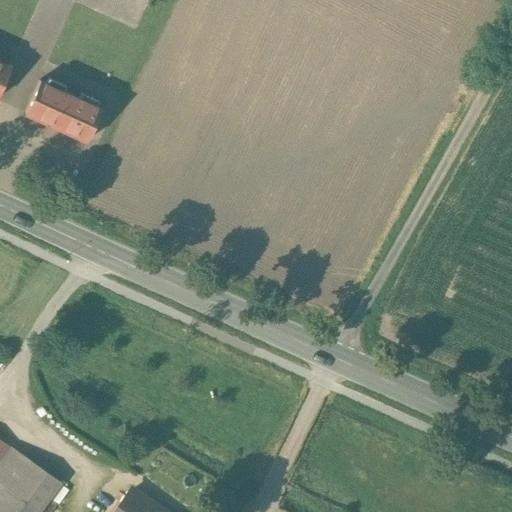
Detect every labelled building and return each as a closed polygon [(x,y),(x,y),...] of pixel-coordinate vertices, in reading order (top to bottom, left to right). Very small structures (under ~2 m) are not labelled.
[(0,90),(10,68),(0,62),(0,90)] [(101,109),(40,81),(25,114),(87,142),(101,109)] [(60,484),(5,445),(5,446),(0,452),(0,483),(40,511),(60,484)] [(39,511),(40,511),(0,483),(0,511),(39,511)] [(163,511),(132,490),(116,511),(168,511),(164,509),(163,511)]
